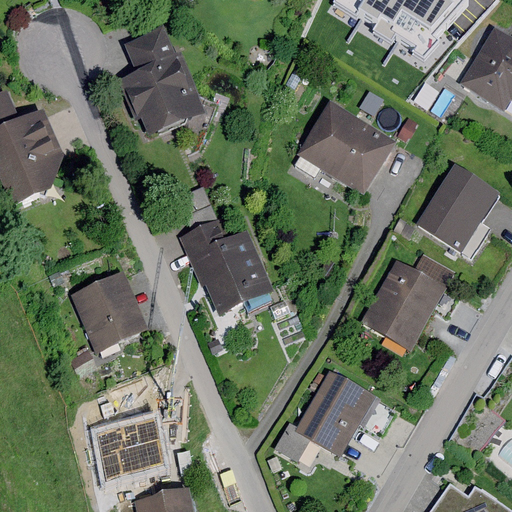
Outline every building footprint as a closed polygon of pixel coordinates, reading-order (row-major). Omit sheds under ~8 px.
[(138,77),(178,61),(165,31),(126,48),(138,77)] [(511,41),(495,31),(461,87),(504,113),(510,102),(511,102),(511,41)] [(138,77),(121,84),(137,124),(143,121),(150,138),(206,115),(182,58),(178,61),(138,77)] [(23,126),(9,93),(0,97),(0,177),(14,209),(54,192),(64,160),(45,116),(23,126)] [(399,151),(333,108),(301,165),(368,204),(399,151)] [(502,200),(456,170),(418,227),(473,262),(493,232),(485,226),(502,200)] [(193,235),(219,224),(204,190),(183,199),(191,218),(187,220),(193,235)] [(184,239),(192,260),(232,243),(223,222),(219,224),(193,235),(184,239)] [(232,243),(192,260),(219,320),(274,296),(248,235),(232,243)] [(447,293),(398,265),(363,325),(412,354),(447,293)] [(149,333),(125,277),(72,299),(96,356),(149,333)] [(285,303),(271,309),(277,321),(291,315),(285,303)] [(220,343),(210,347),(215,357),(224,353),(220,343)] [(89,354),(71,362),(79,379),(97,371),(89,354)] [(399,414),(331,375),(298,431),(290,427),(275,452),(311,472),(324,450),(343,461),(360,432),(381,444),(399,414)] [(162,438),(148,444),(152,468),(167,465),(162,438)] [(144,456),(128,460),(132,476),(148,472),(144,456)] [(469,499),(451,486),(433,511),(506,511),(475,490),(469,499)] [(195,511),(193,497),(136,506),(137,511),(195,511)]
